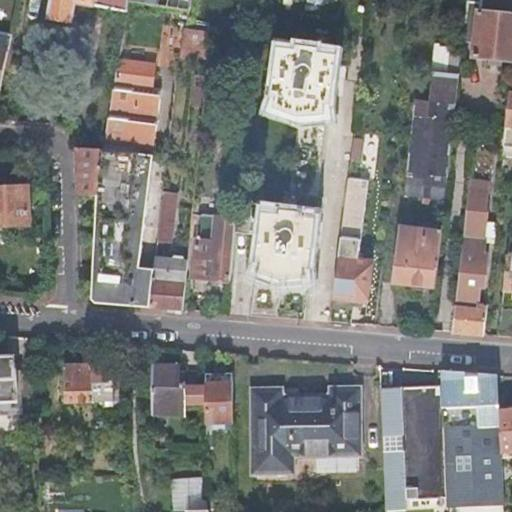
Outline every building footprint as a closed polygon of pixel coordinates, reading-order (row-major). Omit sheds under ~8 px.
[(52,0),(50,16),(71,19),(75,1),(127,9),(128,0),(52,0)] [(146,0),(146,2),(188,10),(190,0),(146,0)] [(511,13),(481,11),(476,56),(511,59),(511,13)] [(185,27),(181,26),(177,56),(190,58),(193,42),(197,43),(196,59),(208,60),(209,42),(210,31),(185,27)] [(279,43),(272,96),(276,98),(274,108),(298,117),(325,109),(325,104),(331,104),(338,50),(279,43)] [(433,63),(448,64),(451,47),(435,45),(433,63)] [(103,148),(77,147),(78,194),(97,195),(92,282),(81,281),(81,289),(96,302),(149,307),(153,268),(139,266),(159,89),(150,88),(153,63),(118,58),(103,148)] [(404,194),(448,199),(461,73),(432,69),(429,100),(415,98),(404,194)] [(203,107),(206,75),(195,74),(192,105),(203,107)] [(483,107),(481,121),(506,124),(507,111),(483,107)] [(350,175),(331,321),(350,323),(353,299),(366,300),(371,261),(360,260),(371,178),(350,175)] [(472,178),(451,331),(484,334),(487,308),(478,307),(480,287),(485,288),(487,277),(485,276),(487,263),(484,263),(485,251),(493,252),(497,221),(489,220),(490,210),(486,210),(489,181),(472,178)] [(28,186),(0,186),(0,224),(29,224),(28,186)] [(175,192),(162,191),(159,215),(172,216),(175,192)] [(193,208),(191,225),(205,227),(206,215),(199,214),(199,208),(193,208)] [(262,208),(254,275),(283,282),(309,280),(317,214),(262,208)] [(159,215),(156,239),(169,240),(172,216),(159,215)] [(230,281),(236,219),(216,217),(213,238),(196,237),(192,277),(230,281)] [(393,281),(437,286),(445,224),(427,222),(426,228),(399,225),(393,281)] [(154,257),(153,268),(149,307),(183,309),(188,260),(154,257)] [(511,309),(502,308),(499,335),(511,336),(511,309)] [(15,357),(0,357),(0,416),(22,416),(21,401),(17,401),(15,357)] [(114,364),(65,365),(65,403),(114,402),(114,364)] [(154,366),(154,405),(204,405),(204,385),(185,386),(185,370),(180,370),(180,366),(154,366)] [(380,389),(386,509),(449,507),(449,501),(442,370),(440,370),(440,387),(380,389)] [(442,370),(449,501),(502,499),(502,482),(501,463),(501,451),(500,410),(499,380),(481,380),(481,373),(442,370)] [(206,374),(206,382),(232,382),(232,374),(206,374)] [(206,382),(207,423),(233,422),(232,382),(206,382)] [(281,391),(254,392),(255,469),(292,469),(293,457),(358,456),(357,391),(331,392),(330,396),(327,400),(289,400),(281,397),(281,391)] [(511,409),(500,410),(501,451),(511,450),(511,409)]
